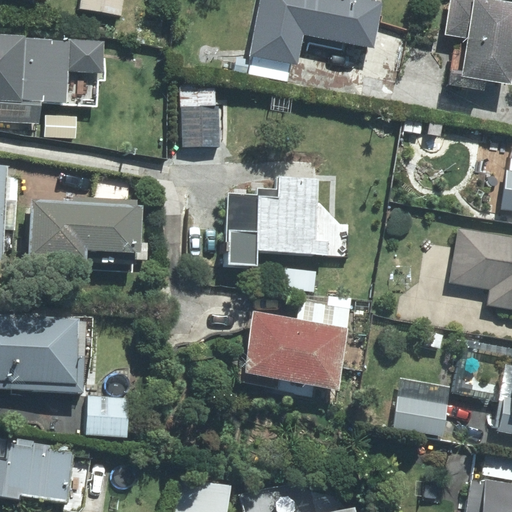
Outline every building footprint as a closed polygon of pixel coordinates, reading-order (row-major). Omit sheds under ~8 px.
[(115,0),(79,0),(77,11),(112,18),(115,0)] [(374,9),(330,0),(261,0),(249,60),(288,68),(294,39),(365,53),(374,9)] [(511,24),(511,16),(468,8),(453,81),(499,90),(511,24)] [(96,55),(0,47),(0,102),(56,107),(59,71),(95,74),(96,55)] [(213,91),(180,91),(179,151),(212,151),(213,91)] [(511,156),(508,156),(499,210),(511,212),(511,156)] [(275,209),(254,208),(251,255),(318,259),(319,250),(306,249),(309,186),(277,185),(275,209)] [(69,212),(25,209),(21,264),(73,268),(74,258),(128,262),(132,211),(70,206),(69,212)] [(511,246),(458,237),(450,286),(486,292),(483,306),(511,311),(511,246)] [(339,336),(248,321),(238,379),(329,395),(339,336)] [(0,393),(71,398),(75,336),(0,330),(0,393)] [(444,396),(397,388),(390,428),(437,436),(444,396)] [(123,407),(88,403),(84,438),(119,442),(123,407)] [(0,499),(54,509),(62,465),(3,454),(0,467),(0,499)] [(511,464),(479,457),(475,478),(511,485),(511,464)] [(219,511),(223,495),(187,487),(180,511),(219,511)] [(511,511),(511,493),(478,488),(473,511),(511,511)]
